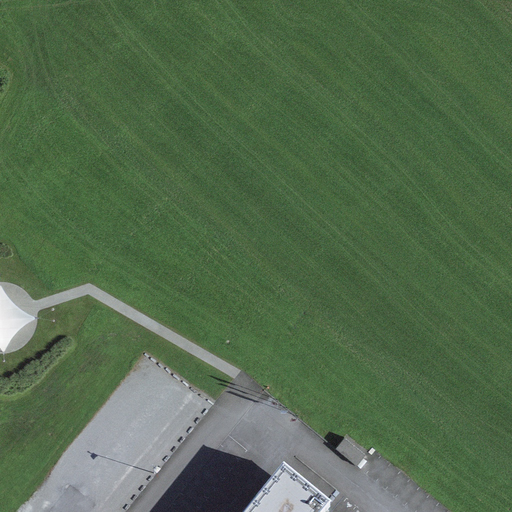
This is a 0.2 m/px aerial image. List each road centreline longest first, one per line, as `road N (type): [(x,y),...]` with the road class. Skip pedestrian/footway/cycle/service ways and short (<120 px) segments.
road 1 (unknown): [(240,388),(398,511)]
road 2 (unclassified): [(240,388),(140,511)]
